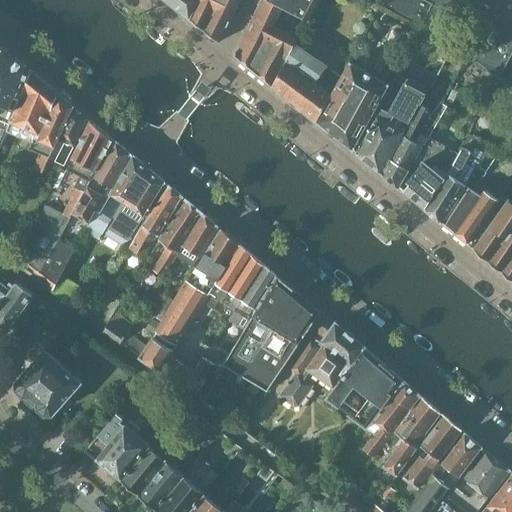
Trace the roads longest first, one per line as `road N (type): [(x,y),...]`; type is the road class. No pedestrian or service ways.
road 1 (residential): [(511,456),(150,154)]
road 2 (residential): [(332,511),(0,260)]
road 3 (residential): [(220,65),(511,303)]
road 4 (residential): [(150,154),(0,30)]
